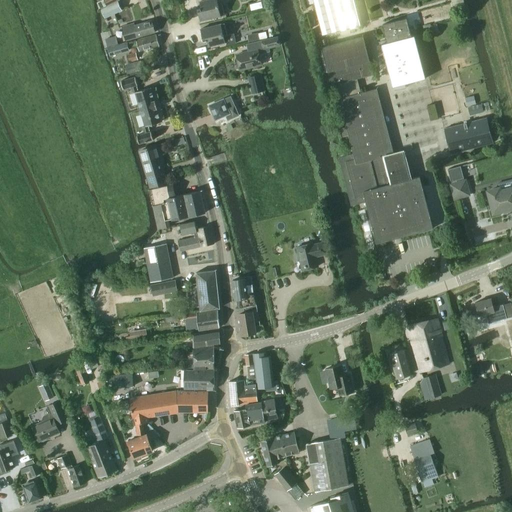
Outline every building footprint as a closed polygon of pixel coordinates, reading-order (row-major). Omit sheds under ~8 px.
[(200,21),(224,15),(221,3),(218,4),(216,0),(206,0),(200,2),(201,8),(197,9),(200,21)] [(267,0),(260,0),(261,0),(263,9),(269,7),(267,0)] [(313,0),(322,35),(359,26),(352,0),(313,0)] [(105,19),(121,11),(117,2),(101,10),(105,19)] [(404,20),(381,26),(385,43),(409,37),(404,20)] [(152,21),(134,25),(134,24),(122,27),(126,41),(155,32),(152,21)] [(224,36),(227,35),(224,23),(200,29),(203,41),(207,40),(208,46),(225,42),(224,36)] [(156,35),(126,43),(108,48),(111,56),(122,53),(122,51),(128,50),(128,48),(137,45),(139,51),(159,46),(156,35)] [(115,36),(105,39),(107,47),(118,44),(115,36)] [(385,43),(381,44),(392,87),(426,79),(414,36),(409,37),(385,43)] [(264,49),(279,45),(277,37),(262,41),(264,49)] [(331,86),(373,75),(363,37),(321,48),(331,86)] [(248,52),(236,55),(240,70),(261,64),(259,55),(270,52),(269,48),(264,49),(262,41),(246,44),(248,52)] [(128,60),(137,57),(135,51),(127,54),(128,60)] [(140,61),(125,65),(127,73),(142,69),(140,61)] [(252,93),(264,90),(260,75),(248,78),(252,93)] [(122,80),(124,89),(131,87),(136,86),(138,85),(135,77),(122,80)] [(135,92),(140,109),(156,105),(150,87),(138,91),(136,86),(131,87),(132,92),(135,92)] [(350,95),(338,99),(346,127),(340,129),(343,137),(348,136),(353,154),(340,157),(339,157),(351,206),(352,205),(356,204),(365,202),(376,243),(381,242),(391,240),(399,238),(433,229),(422,187),(419,177),(410,179),(403,152),(393,154),(376,89),(361,93),(360,93),(350,95)] [(238,115),(230,96),(209,105),(215,119),(227,114),(229,119),(238,115)] [(479,105),(472,107),(474,114),(484,112),(482,104),(479,105)] [(156,105),(140,109),(145,126),(142,127),(144,133),(149,131),(148,126),(161,122),(156,105)] [(450,154),(480,146),(493,143),(486,118),(444,129),(450,154)] [(151,131),(149,131),(137,135),(140,143),(153,140),(151,131)] [(151,187),(166,182),(156,150),(156,146),(140,151),(151,187)] [(460,166),(447,169),(451,181),(463,178),(460,166)] [(498,189),(488,191),(493,213),(503,210),(504,211),(510,210),(509,208),(511,207),(511,179),(496,184),(498,189)] [(464,182),(451,185),(455,198),(468,195),(464,182)] [(150,189),(149,189),(153,205),(158,229),(170,226),(168,221),(172,220),(205,213),(200,191),(175,196),(173,184),(172,184),(150,189)] [(364,209),(358,211),(369,254),(375,252),(364,209)] [(194,233),(195,237),(211,234),(209,227),(197,230),(195,220),(181,224),(183,235),(194,233)] [(195,237),(178,240),(180,251),(213,243),(211,234),(195,237)] [(166,242),(144,245),(150,279),(173,276),(166,242)] [(312,244),(296,247),(302,271),(317,267),(315,257),(324,255),(321,243),(312,245),(312,244)] [(201,311),(220,308),(215,270),(196,272),(198,285),(194,285),(195,288),(198,287),(201,311)] [(244,279),(233,280),(235,298),(237,299),(238,309),(245,307),(256,305),(253,294),(252,294),(248,295),(247,285),(244,285),(244,279)] [(151,285),(153,296),(177,291),(175,280),(151,285)] [(496,311),(494,312),(490,298),(475,303),(479,316),(489,313),(491,319),(505,315),(505,318),(511,316),(511,309),(510,303),(495,307),(496,311)] [(245,314),(237,315),(239,325),(254,322),(252,311),(254,311),(257,310),(256,305),(245,307),(246,312),(245,312),(245,314)] [(218,310),(198,313),(187,315),(187,319),(186,320),(187,329),(199,328),(199,330),(219,327),(218,310)] [(438,319),(407,326),(413,345),(421,372),(447,364),(441,336),(442,336),(438,319)] [(254,322),(239,325),(241,334),(249,333),(249,334),(256,333),(255,326),(259,325),(259,322),(256,322),(254,322)] [(195,353),(187,353),(187,370),(214,369),(214,345),(220,344),(218,331),(195,334),(195,353)] [(147,332),(130,335),(131,340),(147,338),(147,332)] [(412,373),(406,349),(390,354),(396,377),(412,373)] [(265,351),(252,353),(252,354),(254,365),(255,371),(256,379),(257,389),(273,387),(273,382),(269,355),(265,356),(265,351)] [(247,366),(243,366),(244,380),(247,379),(256,379),(254,365),(253,365),(247,366)] [(340,395),(354,392),(350,374),(343,376),(341,365),(326,369),(326,371),(324,371),(326,378),(328,377),(330,388),(336,387),(338,388),(340,395)] [(81,385),(89,382),(84,368),(76,371),(81,385)] [(186,370),(186,381),(186,389),(214,389),(214,369),(187,370),(186,370)] [(133,373),(115,375),(116,388),(134,386),(133,373)] [(423,379),(421,383),(426,400),(440,396),(434,376),(423,379)] [(231,382),(229,382),(231,405),(234,405),(259,402),(256,387),(244,388),(244,385),(244,380),(232,381),(231,382)] [(47,383),(40,386),(46,401),(53,398),(47,383)] [(148,416),(177,411),(178,391),(131,399),(134,425),(136,425),(143,424),(142,417),(143,414),(147,414),(148,416)] [(178,391),(177,411),(179,411),(207,411),(208,391),(178,391)] [(261,401),(265,420),(278,417),(274,399),(261,401)] [(261,421),(265,420),(261,401),(261,402),(246,404),(247,408),(235,410),(238,426),(261,423),(261,421)] [(56,402),(47,406),(50,413),(43,416),(42,420),(42,421),(34,425),(40,440),(59,433),(56,425),(61,422),(58,415),(61,414),(56,402)] [(91,421),(99,441),(108,437),(99,417),(91,421)] [(11,435),(6,421),(0,423),(0,435),(1,439),(11,435)] [(145,435),(143,424),(136,425),(138,437),(128,441),(134,457),(135,457),(137,460),(141,459),(141,455),(153,451),(147,434),(145,435)] [(418,432),(415,424),(405,426),(408,435),(418,432)] [(294,432),(272,438),(273,444),(283,442),(286,456),(299,452),(298,447),(300,447),(298,440),(296,441),(294,432)] [(263,440),(262,440),(261,440),(268,466),(277,463),(276,458),(286,456),(283,442),(273,444),(272,438),(271,434),(262,436),(263,440)] [(340,437),(306,443),(315,491),(348,486),(340,437)] [(87,442),(88,446),(99,477),(116,470),(105,439),(99,441),(96,443),(94,439),(87,442)] [(435,453),(430,439),(413,444),(410,446),(422,482),(438,477),(431,455),(435,453)] [(0,471),(14,466),(7,448),(0,450),(0,471)] [(68,455),(58,459),(62,468),(68,466),(75,485),(86,482),(79,465),(72,467),(68,455)] [(37,474),(41,473),(37,463),(29,466),(33,476),(37,474)] [(288,490),(296,483),(284,467),(275,474),(288,490)] [(37,479),(23,484),(30,502),(43,497),(37,479)] [(303,493),(296,483),(288,490),(296,499),(303,493)] [(311,506),(310,506),(311,511),(353,511),(349,498),(348,492),(337,495),(338,499),(332,500),(311,506)]
